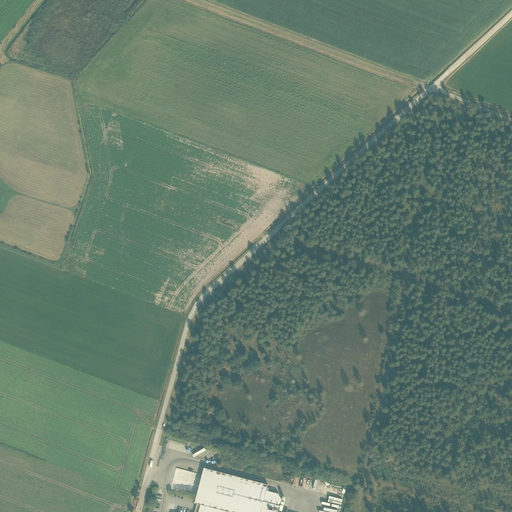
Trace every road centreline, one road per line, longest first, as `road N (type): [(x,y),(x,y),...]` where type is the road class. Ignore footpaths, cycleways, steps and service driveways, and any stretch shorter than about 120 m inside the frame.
road 1 (unclassified): [(137,511),(197,304),(432,87)]
road 2 (track): [(432,87),(194,0)]
road 3 (track): [(355,511),(404,276)]
road 4 (track): [(273,233),(404,276)]
road 5 (track): [(362,478),(492,511)]
